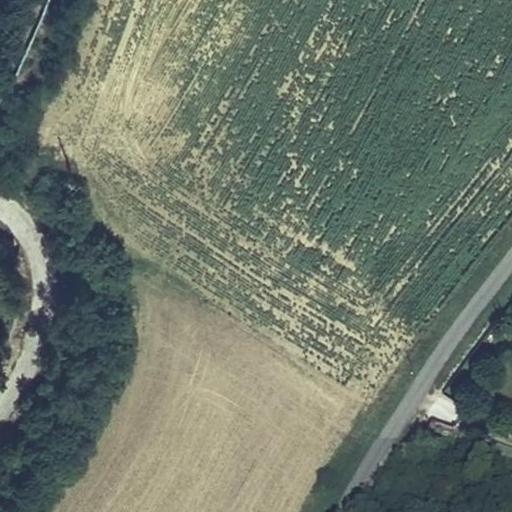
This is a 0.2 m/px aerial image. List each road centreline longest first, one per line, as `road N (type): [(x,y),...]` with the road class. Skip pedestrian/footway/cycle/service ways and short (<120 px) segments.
road 1 (unclassified): [(511,257),(415,391),(345,511)]
road 2 (unclassified): [(0,417),(33,357),(46,308),(31,234),(0,206)]
